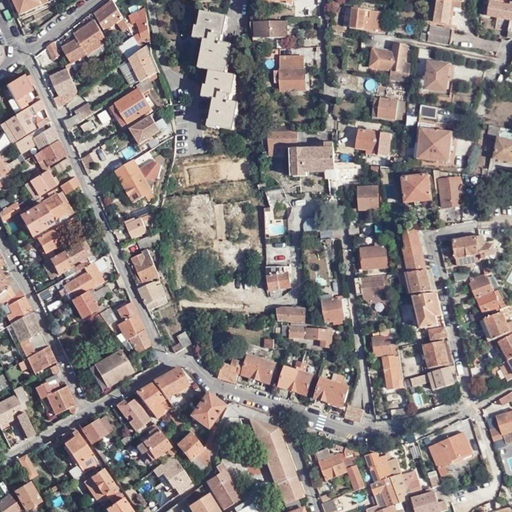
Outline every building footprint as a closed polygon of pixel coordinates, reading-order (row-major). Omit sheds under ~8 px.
[(13,0),(21,16),(41,7),(37,0),(13,0)] [(451,22),(455,4),(456,0),(465,0),(467,0),(469,1),(469,0),(442,0),(438,18),(451,22)] [(511,37),(511,0),(493,0),(492,4),(489,4),(486,13),(511,19),(511,21),(508,35),(511,37)] [(130,29),(114,3),(95,17),(105,32),(118,24),(123,33),(130,29)] [(354,29),(377,32),(377,29),(381,30),(383,12),(357,9),(354,29)] [(146,47),(151,43),(144,10),(138,13),(141,20),(137,22),(142,34),(144,40),(142,43),(138,37),(136,38),(137,39),(124,49),(130,59),(146,47)] [(222,41),(227,16),(202,11),(201,18),(195,17),(193,30),(198,31),(197,37),(204,38),(202,49),(199,49),(196,66),(210,68),(209,75),(204,75),(202,86),(207,88),(206,94),(215,95),(212,116),(211,116),(209,123),(220,125),(220,123),(236,126),(241,100),(233,98),(238,73),(227,72),(232,43),(222,41)] [(141,20),(138,13),(128,18),(132,25),(137,22),(141,20)] [(286,36),(285,19),(262,19),(261,19),(261,26),(253,26),(254,37),(286,36)] [(109,45),(96,21),(75,35),(88,57),(109,45)] [(422,37),(451,44),(455,28),(426,21),(422,37)] [(30,38),(32,36),(27,28),(22,31),(25,36),(30,38)] [(66,67),(67,69),(70,76),(84,67),(85,69),(92,65),(88,57),(75,35),(72,30),(65,35),(67,38),(60,43),(71,64),(66,67)] [(121,65),(129,60),(130,59),(124,49),(120,51),(114,42),(109,45),(121,65)] [(55,43),(48,48),(53,59),(60,55),(55,43)] [(393,52),(380,50),(378,67),(391,69),(389,78),(408,80),(410,68),(403,67),(404,62),(406,48),(395,46),(393,52)] [(137,86),(137,88),(149,81),(157,76),(146,47),(130,59),(129,60),(139,84),(137,86)] [(378,67),(380,50),(373,49),(370,66),(378,67)] [(304,89),(303,57),(279,57),(279,70),(274,70),(274,82),(279,82),(280,89),(304,89)] [(445,89),(450,62),(431,59),(428,77),(423,77),(420,89),(428,91),(429,86),(445,89)] [(61,95),(54,100),(59,110),(79,95),(70,76),(67,69),(52,77),(61,95)] [(34,85),(29,76),(25,78),(23,76),(5,87),(13,100),(7,103),(13,114),(25,108),(23,104),(29,101),(26,94),(32,91),(30,87),(34,85)] [(149,81),(137,88),(138,90),(116,104),(116,106),(111,108),(123,128),(128,125),(129,126),(154,111),(145,96),(149,93),(154,90),(149,81)] [(154,90),(149,93),(155,103),(159,101),(154,90)] [(371,116),(404,120),(406,101),(374,97),(371,116)] [(40,100),(38,101),(31,106),(35,113),(44,108),(40,100)] [(155,103),(159,111),(164,108),(159,101),(155,103)] [(81,121),(95,112),(89,102),(74,111),(76,114),(78,112),(80,115),(78,118),(81,121)] [(437,116),(438,105),(423,102),(421,114),(437,116)] [(12,143),(49,119),(49,118),(48,116),(37,123),(27,108),(23,111),(22,112),(22,111),(2,123),(0,125),(12,143)] [(68,129),(81,121),(78,118),(80,115),(78,112),(76,114),(64,121),(64,122),(68,129)] [(156,124),(151,117),(131,130),(140,146),(168,129),(163,120),(156,124)] [(511,162),(511,130),(490,126),(488,138),(500,140),(499,143),(496,143),(489,177),(493,178),(496,160),(511,162)] [(57,139),(52,128),(51,127),(37,136),(35,132),(21,140),(15,144),(22,154),(36,145),(39,151),(57,139)] [(447,161),(451,131),(419,128),(415,157),(447,161)] [(21,140),(35,132),(34,130),(14,143),(15,144),(21,140)] [(277,155),(277,153),(276,147),(298,146),(298,139),(299,138),(298,130),(294,131),(282,131),(269,132),(270,155),(277,155)] [(378,155),(389,156),(392,134),(359,130),(355,148),(379,151),(378,155)] [(40,152),(58,141),(57,139),(39,151),(40,152)] [(40,152),(38,153),(34,156),(37,161),(42,157),(50,170),(54,167),(61,163),(67,159),(58,141),(40,152)] [(358,170),(359,165),(331,162),(334,142),(326,142),(326,143),(324,143),(324,147),(306,147),(306,149),(306,172),(329,172),(329,169),(339,170),(358,170)] [(306,149),(293,149),(294,176),(306,176),(306,172),(306,149)] [(81,159),(86,169),(95,164),(89,154),(81,159)] [(0,176),(19,164),(16,159),(4,166),(0,159),(0,176)] [(116,172),(134,161),(134,160),(115,171),(116,172)] [(158,178),(162,164),(154,160),(148,163),(155,177),(147,182),(145,178),(125,187),(134,202),(146,195),(149,201),(156,196),(152,190),(154,184),(156,184),(158,178)] [(155,177),(148,163),(139,169),(134,161),(116,172),(125,187),(145,178),(147,182),(155,177)] [(65,169),(61,163),(54,167),(58,174),(65,169)] [(329,169),(329,172),(330,180),(339,180),(339,170),(329,169)] [(381,169),(383,184),(394,182),(393,169),(381,169)] [(29,176),(32,181),(41,175),(38,170),(29,176)] [(30,182),(38,196),(59,184),(56,177),(52,179),(47,172),(41,175),(32,181),(30,182)] [(406,203),(433,200),(430,175),(404,177),(406,203)] [(79,184),(75,177),(61,185),(65,192),(79,184)] [(464,195),(464,179),(443,180),(444,208),(462,207),(462,196),(464,195)] [(33,199),(38,196),(30,182),(25,185),(33,199)] [(379,210),(377,189),(358,190),(360,211),(379,210)] [(72,218),(76,216),(61,192),(57,195),(72,218)] [(57,195),(43,203),(56,227),(72,218),(57,195)] [(18,212),(40,199),(38,196),(33,199),(18,208),(15,203),(0,212),(0,218),(2,222),(5,221),(18,212)] [(43,203),(40,199),(18,212),(34,240),(37,239),(56,227),(43,203)] [(229,240),(227,205),(192,208),(190,211),(190,244),(194,241),(229,240)] [(142,217),(126,223),(133,240),(149,234),(144,222),(157,217),(156,213),(143,218),(142,217)] [(78,230),(72,218),(56,227),(37,239),(48,260),(63,251),(64,250),(59,241),(78,230)] [(348,220),(349,228),(362,227),(361,219),(348,220)] [(309,222),(311,235),(319,234),(318,221),(309,222)] [(349,228),(350,231),(350,236),(363,235),(362,227),(349,228)] [(407,249),(406,236),(405,232),(418,231),(417,229),(404,230),(406,245),(403,246),(404,249),(407,249)] [(427,269),(418,231),(405,232),(406,236),(407,249),(404,249),(410,271),(410,272),(427,269)] [(161,233),(139,243),(143,251),(163,243),(161,233)] [(484,235),(454,239),(457,263),(484,259),(483,257),(487,257),(487,254),(496,252),(494,242),(486,243),(484,235)] [(92,255),(84,239),(78,243),(86,258),(92,255)] [(78,243),(64,250),(63,251),(74,273),(90,265),(98,261),(96,259),(94,259),(88,262),(86,258),(78,243)] [(388,269),(386,244),(376,245),(376,249),(363,250),(365,271),(367,271),(367,276),(371,275),(371,271),(388,269)] [(63,251),(48,260),(43,263),(51,278),(64,271),(68,277),(70,276),(74,273),(63,251)] [(141,284),(137,285),(140,290),(155,287),(153,283),(161,280),(150,251),(144,253),(144,255),(134,259),(136,265),(143,282),(141,284)] [(100,284),(90,265),(74,273),(70,276),(81,295),(91,289),(100,284)] [(133,266),(141,284),(143,282),(136,265),(133,266)] [(284,267),(267,267),(267,275),(269,291),(291,288),(289,271),(285,271),(284,267)] [(111,278),(118,274),(114,268),(107,272),(111,278)] [(473,278),(470,269),(453,273),(455,282),(473,278)] [(18,293),(8,273),(4,277),(0,271),(0,306),(6,302),(18,293)] [(434,277),(433,271),(428,272),(410,274),(407,274),(399,275),(401,284),(406,283),(409,294),(432,288),(430,278),(434,277)] [(9,273),(8,273),(18,293),(21,291),(9,273)] [(472,280),(477,297),(495,291),(490,277),(487,278),(486,275),(472,280)] [(63,305),(71,301),(81,295),(70,276),(68,277),(58,283),(62,289),(57,292),(63,305)] [(393,276),(357,280),(360,296),(366,296),(366,302),(389,300),(390,303),(396,302),(396,301),(396,295),(393,276)] [(106,285),(94,292),(97,299),(110,292),(106,285)] [(155,287),(140,290),(149,311),(158,307),(160,308),(168,305),(166,298),(167,297),(163,288),(162,288),(161,286),(155,287)] [(495,291),(477,297),(483,314),(491,311),(492,314),(499,311),(510,306),(502,287),(495,291)] [(36,295),(40,302),(51,297),(47,289),(36,295)] [(96,312),(98,314),(103,311),(100,305),(95,308),(91,302),(97,299),(94,292),(91,289),(81,295),(71,301),(80,319),(93,312),(94,313),(96,312)] [(21,291),(18,293),(6,302),(13,316),(8,318),(11,324),(31,313),(21,291)] [(414,298),(421,328),(438,324),(436,314),(442,313),(438,294),(415,298),(414,298)] [(324,322),(354,318),(350,298),(321,302),(324,322)] [(144,330),(131,302),(116,310),(122,323),(117,325),(125,340),(144,330)] [(396,302),(390,303),(393,320),(398,319),(396,302)] [(103,311),(110,323),(115,320),(112,313),(114,311),(111,306),(103,311)] [(511,309),(510,306),(499,311),(500,313),(480,322),(490,342),(500,338),(501,341),(511,336),(511,309)] [(278,311),(278,322),(282,322),(307,321),(307,308),(284,309),(278,311)] [(10,325),(19,343),(23,341),(26,349),(30,347),(44,340),(31,313),(11,324),(10,325)] [(53,330),(56,338),(71,330),(66,322),(53,330)] [(310,324),(293,323),(292,336),(309,338),(309,339),(322,341),(322,348),(332,350),(335,332),(313,329),(313,327),(310,327),(310,324)] [(429,329),(431,340),(448,337),(445,326),(429,329)] [(373,337),(376,356),(381,355),(381,359),(383,358),(400,356),(396,334),(395,334),(395,330),(394,328),(380,330),(381,335),(373,337)] [(144,330),(125,340),(121,343),(126,350),(133,347),(137,353),(150,346),(144,330)] [(173,348),(175,355),(192,345),(187,332),(177,337),(181,343),(173,348)] [(511,336),(501,341),(495,346),(505,364),(509,362),(511,360),(511,336)] [(274,348),(275,339),(266,339),(266,347),(274,348)] [(444,340),(450,361),(454,360),(449,339),(444,340)] [(33,355),(34,355),(47,348),(44,340),(30,347),(33,355)] [(450,361),(444,340),(424,345),(430,368),(445,364),(446,368),(455,365),(454,360),(450,361)] [(19,343),(26,359),(27,359),(33,355),(30,347),(26,349),(23,341),(19,343)] [(55,362),(47,348),(34,355),(33,355),(27,359),(31,366),(34,373),(55,362)] [(132,371),(120,350),(88,367),(101,389),(132,371)] [(250,377),(247,387),(261,392),(264,381),(271,383),(277,364),(250,355),(247,365),(244,375),(250,377)] [(311,370),(314,364),(294,358),(292,365),(296,366),(295,370),(287,367),(280,386),(309,395),(315,375),(305,372),(306,369),(311,370)] [(388,390),(405,387),(400,358),(386,359),(383,359),(388,390)] [(31,366),(27,359),(26,359),(22,362),(18,364),(22,372),(31,366)] [(234,361),(234,366),(241,368),(240,374),(244,375),(247,365),(234,361)] [(505,364),(500,366),(509,381),(511,379),(511,366),(509,362),(505,364)] [(225,363),(220,379),(236,384),(240,374),(241,368),(234,366),(225,363)] [(58,370),(56,365),(40,373),(42,377),(49,373),(49,374),(58,370)] [(431,374),(446,369),(456,367),(455,365),(446,368),(429,373),(429,375),(431,374)] [(455,383),(452,370),(456,369),(456,367),(446,369),(431,374),(429,375),(434,390),(455,383)] [(177,368),(153,383),(167,400),(188,387),(177,368)] [(347,381),(349,375),(330,369),(328,375),(332,377),(331,380),(323,378),(317,397),(344,405),(350,386),(342,383),(343,380),(347,381)] [(75,405),(66,386),(55,391),(52,384),(58,382),(54,374),(44,379),(45,382),(34,388),(39,399),(46,396),(55,414),(66,410),(69,415),(75,412),(75,405)] [(0,390),(9,386),(2,375),(0,376),(0,390)] [(151,383),(135,392),(156,418),(165,411),(159,403),(164,400),(151,383)] [(28,399),(21,385),(13,389),(16,395),(20,404),(28,399)] [(511,393),(511,392),(499,398),(500,401),(511,394),(511,393)] [(510,401),(511,405),(511,394),(500,401),(502,405),(510,401)] [(36,435),(20,404),(16,395),(0,402),(0,425),(17,417),(22,428),(20,429),(25,440),(36,435)] [(224,407),(208,395),(191,415),(207,429),(224,407)] [(154,424),(134,399),(127,404),(124,402),(117,407),(136,436),(146,430),(154,424)] [(392,420),(410,418),(408,404),(403,404),(404,408),(391,410),(392,420)] [(346,409),(343,418),(361,423),(365,412),(350,407),(349,410),(346,409)] [(505,443),(511,440),(511,410),(496,415),(500,426),(489,429),(493,440),(503,437),(505,443)] [(103,418),(82,430),(91,444),(111,431),(103,418)] [(279,429),(255,421),(250,420),(275,484),(277,483),(288,511),(303,511),(302,509),(301,509),(297,500),(304,497),(279,429)] [(177,453),(154,424),(146,430),(151,436),(135,448),(148,464),(168,450),(172,456),(177,453)] [(78,464),(93,455),(74,428),(62,435),(64,438),(71,434),(72,435),(63,440),(78,464)] [(210,467),(213,454),(204,447),(203,448),(191,433),(177,446),(190,461),(197,456),(210,467)] [(464,433),(433,447),(438,466),(439,470),(446,467),(454,463),(453,461),(473,453),(464,433)] [(129,437),(128,435),(118,442),(121,447),(130,440),(129,437)] [(354,449),(331,442),(331,444),(353,450),(354,449)] [(333,452),(330,453),(328,447),(316,452),(326,478),(348,470),(347,467),(356,464),(354,459),(356,458),(353,450),(331,444),(330,447),(339,449),(338,450),(345,451),(347,457),(343,458),(340,452),(334,455),(333,452)] [(409,447),(412,458),(421,455),(418,444),(409,447)] [(389,462),(394,476),(392,477),(401,502),(410,498),(409,496),(419,493),(417,489),(421,488),(419,479),(411,482),(408,472),(402,474),(396,457),(392,458),(390,451),(386,452),(386,453),(388,458),(389,462)] [(386,454),(392,477),(394,476),(389,462),(388,458),(386,453),(386,452),(385,452),(386,454)] [(392,477),(386,454),(379,457),(378,455),(374,456),(373,453),(371,453),(366,454),(376,483),(392,477)] [(474,455),(473,453),(453,461),(454,463),(474,455)] [(28,475),(29,477),(37,472),(27,455),(19,460),(23,468),(28,475)] [(80,467),(96,459),(93,455),(78,464),(80,467)] [(179,495),(192,485),(172,456),(144,477),(148,482),(155,476),(167,492),(174,488),(179,495)] [(84,474),(100,465),(96,459),(80,467),(84,474)] [(211,479),(228,507),(243,498),(222,463),(217,466),(215,474),(211,479)] [(356,464),(347,467),(348,470),(355,490),(365,486),(357,464),(356,464)] [(446,467),(439,470),(442,477),(449,474),(446,467)] [(28,475),(23,468),(19,470),(24,478),(28,475)] [(408,472),(411,482),(419,479),(415,469),(408,472)] [(96,501),(116,489),(104,471),(84,483),(96,501)] [(429,477),(431,485),(432,488),(440,485),(437,475),(429,477)] [(401,502),(392,477),(376,483),(372,485),(379,503),(366,508),(367,511),(374,511),(375,511),(381,510),(392,505),(394,505),(401,502)] [(211,479),(206,482),(223,510),(228,507),(211,479)] [(15,491),(25,511),(41,502),(30,483),(15,491)] [(443,511),(437,492),(414,500),(418,511),(443,511)] [(21,511),(23,511),(13,493),(0,502),(0,511),(21,511)] [(131,511),(120,495),(115,498),(118,503),(114,505),(103,511),(131,511)] [(218,511),(207,495),(187,507),(190,511),(218,511)] [(322,503),(325,511),(331,511),(338,509),(334,499),(322,503)] [(392,505),(394,511),(404,511),(401,502),(394,505),(392,505)]
